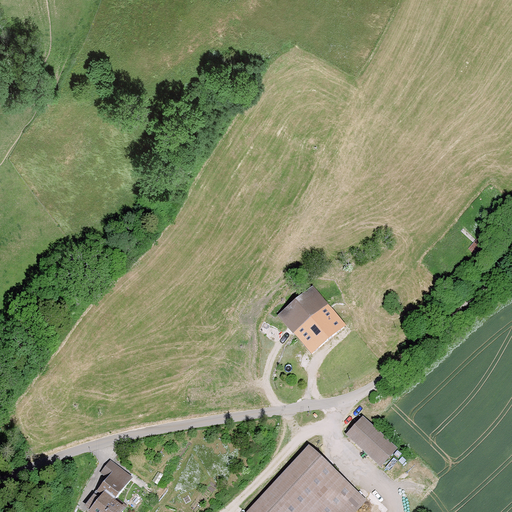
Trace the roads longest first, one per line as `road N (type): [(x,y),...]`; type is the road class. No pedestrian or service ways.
road 1 (unclassified): [(0,483),(137,434),(353,397),(423,358),(511,264)]
road 2 (track): [(353,397),(218,511)]
